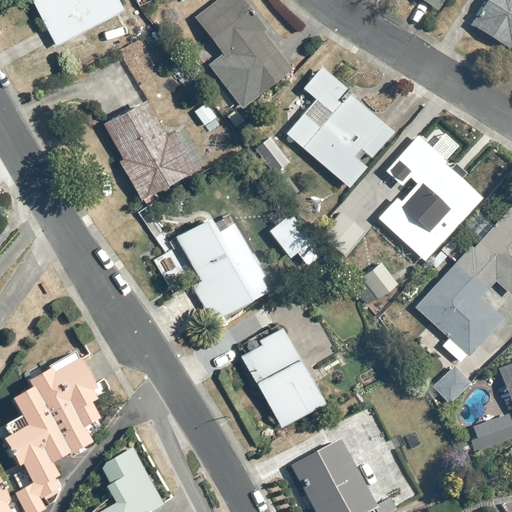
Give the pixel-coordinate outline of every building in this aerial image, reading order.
[(30,0),(55,48),(127,12),(120,0),(30,0)] [(241,0),(216,0),(193,18),(220,51),(206,64),(239,108),(289,69),(270,45),(274,42),(241,0)] [(418,0),(435,10),(441,0),(418,0)] [(511,0),(484,0),(469,24),(509,51),(511,46),(511,0)] [(301,87),(312,99),(283,133),(347,189),(396,132),(320,66),(301,87)] [(144,99),(101,122),(122,159),(117,161),(139,201),(195,170),(173,130),(164,135),(144,99)] [(207,101),(191,112),(202,128),(218,118),(207,101)] [(291,161),(263,130),(245,146),(272,178),(291,161)] [(483,198),(417,134),(384,172),(400,186),(408,177),(414,182),(398,200),(396,198),(376,220),(426,263),(483,198)] [(290,210),(266,229),(288,260),(313,241),(290,210)] [(364,228),(340,210),(320,237),(344,255),(364,228)] [(218,216),(174,236),(198,279),(190,283),(212,322),(270,289),(232,222),(224,227),(218,216)] [(511,227),(500,216),(413,305),(447,337),(438,346),(459,365),(503,317),(483,298),(497,283),(510,296),(511,293),(511,227)] [(397,283),(379,261),(358,279),(376,300),(397,283)] [(185,291),(150,314),(169,344),(204,321),(185,291)] [(260,345),(240,358),(280,429),(326,403),(282,326),(257,341),(260,345)] [(76,361),(71,353),(46,368),(43,364),(26,374),(29,380),(26,382),(30,388),(10,399),(20,416),(3,426),(9,436),(0,441),(16,469),(22,466),(31,482),(14,492),(25,511),(43,511),(52,507),(47,500),(67,488),(53,465),(62,459),(69,472),(80,466),(75,457),(88,450),(86,445),(106,434),(89,405),(106,395),(98,382),(113,373),(101,353),(80,365),(77,360),(76,361)] [(511,362),(499,368),(511,407),(511,362)] [(452,366),(432,385),(448,404),(469,386),(452,366)] [(511,417),(511,413),(474,426),(481,449),(511,440),(511,417)] [(337,442),(290,469),(313,511),(368,511),(373,509),(337,442)] [(133,445),(100,468),(109,482),(103,487),(114,504),(100,511),(150,511),(163,504),(147,479),(153,475),(133,445)] [(0,511),(11,511),(10,511),(1,499),(7,495),(0,483),(0,511)]
